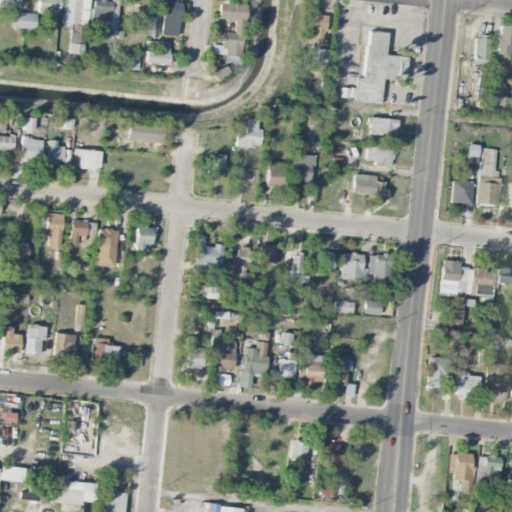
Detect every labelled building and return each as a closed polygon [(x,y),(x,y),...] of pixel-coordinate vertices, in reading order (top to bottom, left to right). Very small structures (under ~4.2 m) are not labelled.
[(0,0),(0,7),(17,8),(17,0),(0,0)] [(59,0),(37,0),(36,13),(58,14),(59,0)] [(88,0),(61,0),(61,23),(88,24),(88,0)] [(110,25),(111,0),(93,0),(92,24),(110,25)] [(179,36),(180,1),(162,1),(161,35),(179,36)] [(243,3),(218,1),(217,20),(232,21),(232,32),(220,32),(220,45),(212,45),(211,54),(223,54),(222,63),(238,64),(243,3)] [(327,15),(317,14),(318,10),(309,9),(306,42),(319,43),(320,29),(325,30),(327,15)] [(35,13),(14,12),(13,28),(34,28),(35,13)] [(159,17),(148,17),(147,37),(158,37),(159,17)] [(75,31),(69,31),(68,51),(84,52),(86,26),(75,25),(75,31)] [(496,59),(511,59),(511,38),(511,25),(497,25),(496,59)] [(353,101),(379,104),(382,78),(395,79),(397,56),(385,54),(387,32),(366,31),(362,78),(355,77),(353,101)] [(488,64),(489,38),(473,38),(472,64),(488,64)] [(169,53),(146,50),(145,63),(168,65),(169,53)] [(137,69),(138,54),(125,54),(124,69),(137,69)] [(227,73),(222,64),(209,72),(215,81),(227,73)] [(508,111),(508,97),(486,96),(485,111),(508,111)] [(396,118),(368,118),(367,134),(395,135),(396,118)] [(234,146),(258,147),(259,128),(256,128),(256,119),(244,119),(243,135),(234,134),(234,146)] [(161,142),(162,124),(126,122),(126,140),(161,142)] [(0,149),(13,150),(14,136),(0,135),(0,149)] [(42,139),(21,138),(20,160),(40,161),(42,139)] [(62,146),(56,146),(56,140),(47,140),(47,164),(62,164),(62,146)] [(477,156),(478,144),(467,144),(467,156),(477,156)] [(392,149),(365,147),(363,163),(390,165),(392,149)] [(495,149),(479,148),(478,175),(494,176),(495,149)] [(99,169),(99,150),(76,149),(75,168),(99,169)] [(308,165),(312,165),(312,155),(288,154),(287,186),(308,186),(308,165)] [(207,155),(206,175),(222,176),(223,155),(207,155)] [(284,187),(285,164),(266,164),(265,186),(284,187)] [(351,192),(371,194),(371,200),(383,201),(385,182),(374,181),(375,176),(353,173),(351,192)] [(469,203),(470,181),(452,180),(451,203),(469,203)] [(498,183),(475,182),(475,204),(498,205),(498,183)] [(45,247),(60,248),(61,214),(47,213),(45,247)] [(94,234),(94,222),(69,220),(68,244),(77,245),(77,233),(94,234)] [(134,250),(143,251),(143,243),(151,244),(151,228),(135,227),(134,250)] [(96,253),(114,254),(116,229),(97,228),(96,253)] [(221,245),(202,244),(203,235),(194,235),(193,267),(220,268),(221,245)] [(13,243),(10,258),(25,260),(28,245),(13,243)] [(276,246),(258,245),(258,266),(275,266),(276,246)] [(248,279),(250,248),(237,247),(237,255),(230,255),(229,278),(248,279)] [(316,273),(332,273),(332,252),(316,252),(316,273)] [(365,268),(360,267),(360,253),(341,252),(340,279),(364,280),(365,268)] [(368,254),(367,280),(387,280),(388,254),(368,254)] [(306,256),(291,255),(290,282),(305,282),(306,256)] [(491,296),(493,269),(458,267),(458,261),(440,260),(438,295),(454,296),(454,293),(491,296)] [(495,284),(511,284),(511,267),(495,267),(495,284)] [(332,311),(350,313),(351,302),(333,300),(332,311)] [(378,315),(379,301),(363,300),(362,313),(378,315)] [(461,302),(452,302),(452,309),(443,309),(442,321),(460,322),(461,302)] [(82,325),(83,304),(75,304),(74,324),(82,325)] [(24,353),(39,354),(39,339),(44,339),(45,325),(25,325),(24,353)] [(0,351),(0,352),(18,354),(19,334),(11,333),(11,326),(1,326),(0,351)] [(72,360),(73,334),(53,333),(52,360),(72,360)] [(201,347),(195,347),(195,336),(186,335),(185,368),(200,368),(201,347)] [(117,362),(117,346),(106,345),(107,338),(92,338),(91,361),(117,362)] [(242,347),(238,387),(249,388),(250,374),(263,376),(267,342),(255,341),(254,348),(242,347)] [(212,344),(209,369),(231,371),(234,347),(212,344)] [(302,383),(320,383),(320,355),(298,354),(298,365),(302,365),(302,383)] [(346,355),(333,355),(332,385),(345,385),(346,355)] [(426,396),(443,397),(444,357),(427,357),(426,396)] [(276,377),(291,379),(294,361),(278,358),(276,377)] [(483,401),(502,403),(506,365),(486,363),(483,401)] [(478,398),(478,376),(456,375),(455,398),(478,398)] [(343,395),(351,395),(352,384),(344,384),(343,395)] [(288,458),(304,460),(306,442),(289,441),(288,458)] [(341,444),(322,443),(319,464),(339,466),(341,444)] [(445,473),(451,473),(451,479),(457,480),(457,490),(469,491),(471,454),(447,452),(445,473)] [(474,486),(490,486),(491,473),(496,474),(497,456),(475,455),(474,486)] [(0,479),(22,482),(23,468),(0,465),(0,479)] [(94,482),(61,481),(61,488),(49,487),(48,502),(93,503),(94,482)] [(18,499),(35,501),(36,490),(41,490),(42,483),(27,482),(26,492),(19,491),(18,499)] [(335,484),(318,483),(318,496),(334,496),(335,484)] [(122,511),(125,494),(99,490),(94,511),(122,511)]
